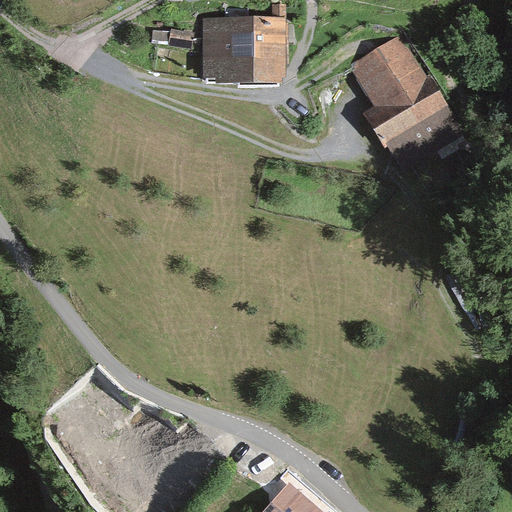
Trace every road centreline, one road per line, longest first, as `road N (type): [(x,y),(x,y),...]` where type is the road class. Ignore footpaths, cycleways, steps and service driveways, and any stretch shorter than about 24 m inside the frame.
road 1 (residential): [(0,224),(113,369),(150,393),(258,436),(357,511)]
road 2 (track): [(511,408),(446,295),(410,197),(371,159),(344,153)]
